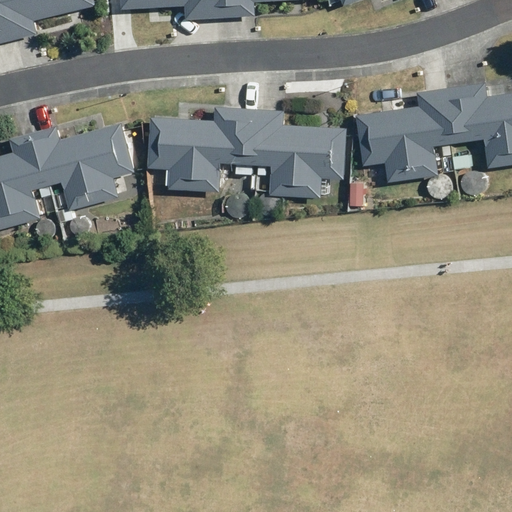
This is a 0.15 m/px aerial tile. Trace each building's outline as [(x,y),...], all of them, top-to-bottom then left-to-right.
[(0,0),(0,46),(2,46),(21,41),(9,0),(0,0)] [(9,0),(21,41),(28,39),(40,36),(37,23),(99,6),(97,0),(9,0)] [(126,0),(127,10),(190,7),(191,19),(202,19),(215,18),(214,0),(126,0)] [(214,0),(215,18),(236,17),(259,16),(258,2),(297,0),(214,0)] [(445,87),(453,142),(490,136),(494,164),(511,161),(511,90),(491,93),(489,81),(472,83),(445,87)] [(424,103),(362,112),(369,162),(390,159),(393,180),(441,173),(437,144),(453,142),(445,87),(434,89),(423,90),(424,103)] [(152,163),(175,165),(174,185),(224,188),(226,159),(240,159),(239,171),(255,172),(255,160),(261,161),(264,107),(240,106),(220,104),(219,117),(155,113),(152,163)] [(264,107),(261,161),(260,171),(269,172),(270,161),(277,162),(275,191),(326,195),(327,174),(347,175),(351,125),(287,121),(288,109),(272,108),(264,107)] [(38,129),(52,182),(67,178),(74,206),(123,193),(118,174),(140,168),(127,120),(64,137),(61,123),(50,126),(38,129)] [(19,149),(0,153),(0,226),(44,215),(36,186),(52,182),(38,129),(27,133),(15,136),(19,149)] [(455,150),(457,165),(468,163),(466,149),(455,150)] [(466,191),(469,194),(473,196),(477,196),(481,195),(484,193),(487,190),(488,186),(488,182),(486,178),(484,175),(480,173),(476,172),(472,172),(469,174),(466,177),(464,180),(463,184),(464,188),(466,191)] [(434,195),(437,198),(441,200),(445,200),(449,199),(452,197),(455,193),(456,189),(456,185),(454,181),(452,178),(448,176),(444,175),(440,176),(437,178),(434,180),(432,184),(431,188),(432,191),(434,195)] [(265,213),(268,216),(271,218),(276,218),(280,217),(283,215),(285,211),(287,207),(287,203),(285,199),(282,196),(279,194),(275,193),(271,194),(267,196),(265,198),(263,202),(262,206),(263,209),(265,213)] [(230,215),(233,218),(236,220),(241,220),(245,219),(248,217),(250,213),(252,210),(252,205),(250,202),(247,198),(244,196),(240,196),(236,196),(232,198),(230,200),(228,204),(227,208),(228,212),(230,215)] [(73,205),(60,209),(63,220),(76,217),(73,205)] [(75,233),(77,236),(80,237),(83,237),(86,236),(88,235),(90,232),(91,229),(91,226),(90,223),(88,221),(85,219),(82,219),(79,219),(77,220),(75,223),(73,225),(73,228),(73,231),(75,233)] [(40,236),(42,238),(45,239),(48,239),(51,238),(54,237),(55,234),(56,231),(56,228),(55,225),(53,223),(51,222),(48,221),(45,221),(42,223),(40,225),(39,227),(38,230),(39,233),(40,236)]
